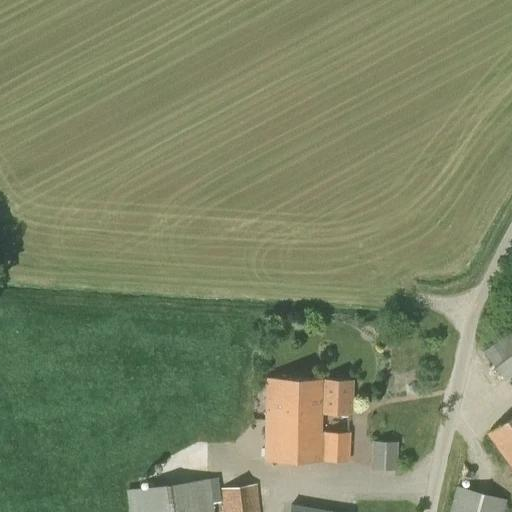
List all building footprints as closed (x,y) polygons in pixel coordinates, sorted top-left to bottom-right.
[(511,306),(502,314),(511,329),(483,350),(505,380),(511,374),(511,306)] [(303,402),(303,379),(267,378),(266,459),(348,460),(349,433),(320,432),(320,412),(320,402),(303,402)] [(351,380),(303,379),(303,402),(320,402),(320,412),(351,413),(351,380)] [(511,415),(488,433),(511,466),(511,415)] [(372,468),(397,469),(398,441),(372,440),(372,468)] [(126,489),(128,511),(214,511),(210,478),(126,489)] [(220,488),(223,511),(260,511),(257,483),(220,488)] [(448,511),(503,511),(507,499),(456,485),(448,511)] [(346,511),(292,502),(290,511),(346,511)]
